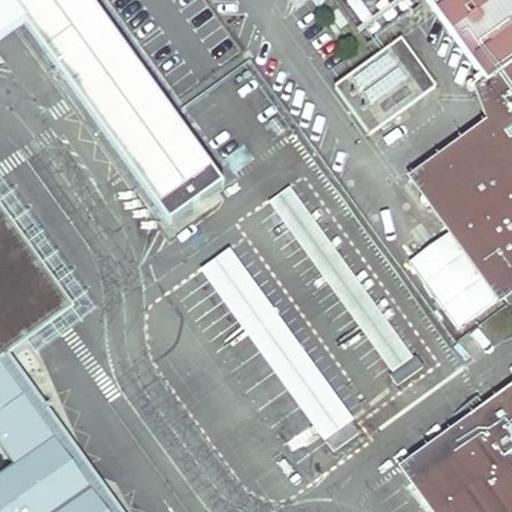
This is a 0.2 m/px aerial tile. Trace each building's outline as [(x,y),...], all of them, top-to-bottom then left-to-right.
[(0,0),(0,352),(9,346),(93,286),(0,162),(0,39),(23,23),(182,231),(237,186),(93,0),(0,0)] [(511,0),(428,0),(488,82),(511,64),(511,0)] [(432,89),(399,42),(336,89),(368,136),(432,89)] [(511,64),(488,82),(479,87),(489,125),(511,108),(511,64)] [(511,108),(489,125),(422,173),(421,171),(414,175),(419,181),(422,179),(499,287),(496,289),(500,294),(506,290),(504,288),(511,281),(511,108)] [(0,511),(129,511),(9,346),(0,352),(0,511)] [(511,511),(511,394),(408,470),(438,511),(511,511)]
